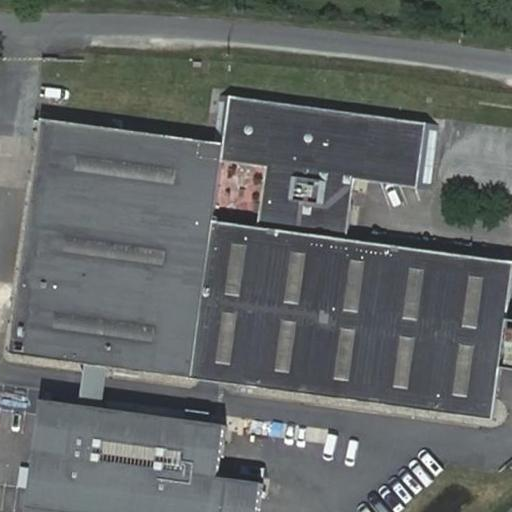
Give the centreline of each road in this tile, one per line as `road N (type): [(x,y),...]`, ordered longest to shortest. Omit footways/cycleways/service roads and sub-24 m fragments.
road 1 (unknown): [(0,384),(463,454),(489,457),(511,444)]
road 2 (unclassified): [(511,67),(311,40),(0,25)]
